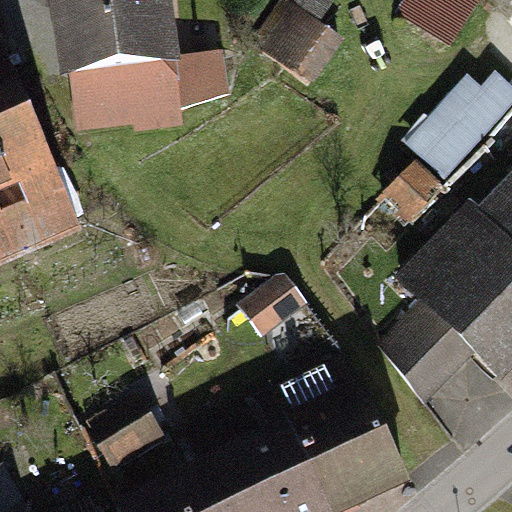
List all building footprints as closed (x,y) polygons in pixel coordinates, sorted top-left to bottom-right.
[(59,0),(78,124),(236,101),(228,46),(184,53),(176,0),(59,0)] [(474,5),(464,0),(404,0),(393,20),(448,51),(474,5)] [(0,258),(83,224),(7,38),(0,40),(0,258)] [(409,141),(448,176),(511,104),(511,85),(496,72),(483,86),(469,74),(409,141)] [(511,188),(488,213),(511,236),(511,188)] [(504,374),(511,365),(511,236),(488,213),(478,203),(399,285),(418,304),(378,346),(428,395),(475,346),(504,374)] [(307,313),(285,282),(242,313),(263,343),(307,313)] [(204,462),(229,511),(357,511),(414,484),(349,353),(189,432),(204,462)] [(171,442),(141,397),(89,432),(119,477),(171,442)] [(113,507),(116,511),(229,511),(204,462),(113,507)]
